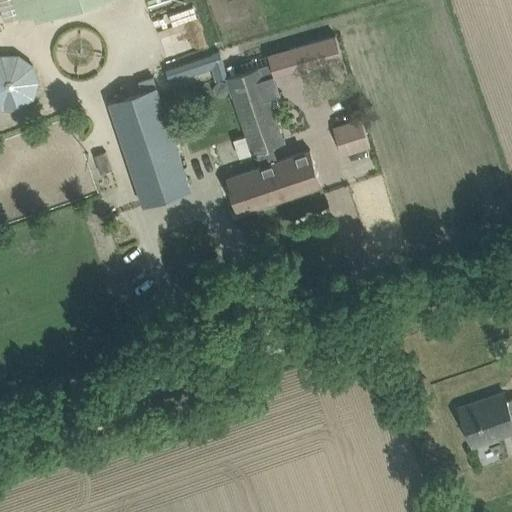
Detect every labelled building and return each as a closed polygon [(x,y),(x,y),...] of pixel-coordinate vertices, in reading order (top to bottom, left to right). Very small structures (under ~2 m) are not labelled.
[(14,0),(20,16),(21,17),(36,12),(38,20),(98,0),(14,0)] [(0,57),(0,113),(40,95),(19,49),(0,57)] [(222,60),(219,50),(164,68),(169,82),(211,68),(215,81),(228,77),(231,76),(225,59),(222,60)] [(269,63),(231,76),(228,77),(231,88),(252,151),(255,150),(261,166),(268,186),(279,182),(284,198),(322,185),(316,166),(310,149),(278,160),(273,144),(283,141),(268,97),(279,93),(273,74),(269,63)] [(143,205),(191,189),(157,86),(110,102),(143,205)] [(330,127),(341,155),(370,144),(359,117),(330,127)] [(268,186),(261,166),(226,177),(239,213),(284,198),(279,182),(268,186)] [(459,408),(466,427),(470,439),(500,429),(501,434),(511,430),(511,398),(507,400),(506,398),(478,407),(476,402),(459,408)]
